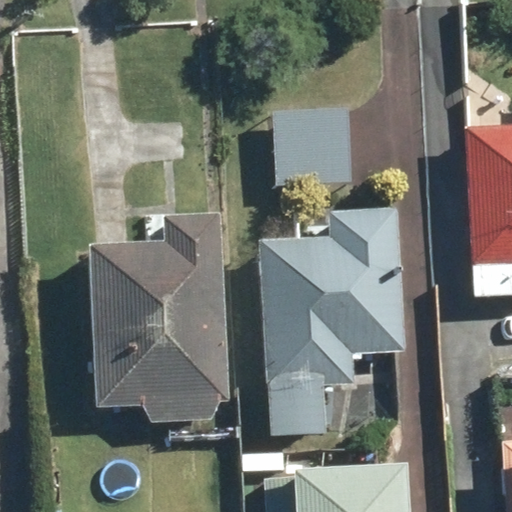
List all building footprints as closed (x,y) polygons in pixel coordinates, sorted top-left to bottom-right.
[(351,108),(272,109),(274,188),(353,186),(351,108)] [(511,141),(454,142),(457,307),(511,306),(511,141)] [(352,360),(401,359),(398,209),(325,210),(325,239),(260,240),(264,439),(327,438),(326,386),(352,385),(352,360)] [(150,419),(231,416),(225,216),(164,218),(165,245),(87,247),(92,408),(150,406),(150,419)] [(511,511),(511,445),(493,446),(494,511),(511,511)] [(389,511),(389,487),(250,487),(250,511),(389,511)]
